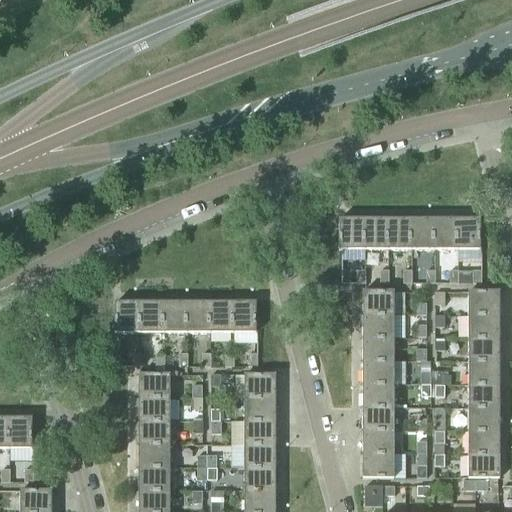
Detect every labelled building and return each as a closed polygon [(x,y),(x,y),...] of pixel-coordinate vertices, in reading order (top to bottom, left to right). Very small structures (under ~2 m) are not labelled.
[(337,253),(365,253),(365,222),(337,222),(337,253)] [(365,253),(387,253),(387,222),(365,222),(365,253)] [(387,253),(410,253),(411,222),(387,222),(387,253)] [(410,253),(434,253),(434,222),(411,222),(410,253)] [(434,253),(457,253),(457,222),(434,222),(434,253)] [(457,222),(457,253),(478,253),(478,222),(457,222)] [(355,286),(364,286),(365,274),(355,273),(355,286)] [(378,274),(378,287),(387,287),(387,274),(378,274)] [(410,286),(410,274),(401,274),(401,286),(410,286)] [(425,274),(425,286),(434,286),(434,274),(425,274)] [(457,286),(457,274),(447,274),(447,286),(457,286)] [(480,274),(457,274),(457,286),(480,286),(480,274)] [(361,293),(361,318),(392,318),(392,293),(361,293)] [(467,294),(467,319),(498,319),(498,294),(467,294)] [(433,295),(433,308),(443,308),(443,295),(433,295)] [(113,336),(140,336),(140,305),(113,305),(113,336)] [(140,336),(163,336),(163,305),(140,305),(140,336)] [(163,336),(186,336),(186,305),(163,305),(163,336)] [(186,336),(209,336),(209,305),(186,305),(186,336)] [(209,336),(232,336),(232,305),(209,305),(209,336)] [(232,305),(232,336),(254,336),(254,305),(232,305)] [(425,318),(424,306),(414,306),(414,318),(425,318)] [(361,318),(361,341),(392,342),(392,318),(361,318)] [(443,318),(433,318),(433,330),(443,330),(443,318)] [(467,319),(467,342),(498,342),(498,319),(467,319)] [(425,328),(415,328),(415,340),(425,340),(425,328)] [(361,341),(361,365),(392,364),(392,342),(361,341)] [(433,342),(433,354),(443,354),(443,342),(433,342)] [(467,342),(467,365),(498,365),(498,342),(467,342)] [(415,364),(425,364),(425,352),(415,352),(415,364)] [(131,370),(140,370),(140,357),(131,357),(131,370)] [(154,357),(154,370),(163,370),(163,357),(154,357)] [(178,357),(178,370),(186,370),(186,357),(178,357)] [(201,357),(201,370),(210,370),(210,357),(201,357)] [(224,357),(224,370),(233,370),(233,357),(224,357)] [(247,357),(247,370),(256,370),(256,357),(247,357)] [(361,365),(361,388),(392,388),(392,364),(361,365)] [(467,365),(467,388),(498,388),(498,365),(467,365)] [(419,375),(419,387),(429,387),(429,375),(419,375)] [(430,375),(430,387),(440,387),(440,375),(430,375)] [(137,377),(137,401),(168,401),(168,377),(137,377)] [(243,377),(243,401),(274,401),(274,377),(243,377)] [(210,378),(210,390),(219,390),(219,378),(210,378)] [(191,401),(192,401),(201,401),(201,388),(191,388),(191,401)] [(361,388),(361,412),(392,412),(392,388),(361,388)] [(467,388),(467,412),(498,412),(498,388),(467,388)] [(420,401),(431,401),(431,389),(420,389),(420,401)] [(431,389),(431,401),(443,401),(443,389),(431,389)] [(137,401),(137,424),(168,424),(168,401),(137,401)] [(192,413),(201,413),(201,401),(192,401),(192,413)] [(210,401),(209,425),(219,425),(219,413),(217,413),(217,401),(210,401)] [(243,401),(243,425),(274,425),(274,401),(243,401)] [(361,412),(361,435),(392,435),(392,412),(361,412)] [(433,412),(433,424),(443,424),(443,412),(433,412)] [(467,412),(467,435),(498,435),(498,412),(467,412)] [(0,451),(9,452),(9,421),(0,420),(0,451)] [(9,421),(9,452),(30,452),(30,421),(9,421)] [(425,435),(425,422),(415,422),(415,435),(425,435)] [(137,424),(137,448),(168,448),(168,424),(137,424)] [(191,437),(201,437),(201,425),(191,424),(191,437)] [(220,425),(219,425),(209,425),(209,437),(220,437),(220,425)] [(243,425),(243,448),(274,448),(274,425),(243,425)] [(361,435),(361,458),(392,458),(392,435),(361,435)] [(433,435),(433,447),(443,447),(443,435),(433,435)] [(467,435),(467,458),(498,458),(498,435),(467,435)] [(425,458),(425,445),(415,445),(415,458),(425,458)] [(137,448),(137,471),(168,471),(168,448),(137,448)] [(243,448),(243,471),(274,471),(274,448),(243,448)] [(392,458),(361,458),(361,481),(392,481),(392,458)] [(433,458),(433,470),(443,470),(443,458),(433,458)] [(498,458),(467,458),(467,481),(498,481),(498,458)] [(196,459),(196,471),(206,471),(206,459),(196,459)] [(206,459),(206,471),(216,471),(216,459),(206,459)] [(415,469),(415,482),(425,482),(425,469),(415,469)] [(137,471),(137,494),(168,494),(168,471),(137,471)] [(196,483),(206,484),(206,471),(196,471),(196,483)] [(206,471),(206,484),(216,484),(216,471),(206,471)] [(243,471),(243,494),(274,494),(274,471),(243,471)] [(0,485),(9,485),(9,472),(0,472),(0,485)] [(32,485),(32,472),(23,472),(23,485),(32,485)] [(462,494),(474,494),(474,484),(462,484),(462,494)] [(474,484),(474,494),(486,494),(487,485),(474,484)] [(381,499),(381,489),(363,489),(363,510),(381,510),(381,499)] [(381,489),(381,499),(393,499),(393,489),(381,489)] [(428,490),(415,489),(415,499),(427,499),(428,490)] [(450,490),(438,490),(438,500),(450,500),(450,490)] [(19,493),(18,511),(49,511),(50,493),(19,493)] [(137,494),(137,511),(167,511),(168,494),(137,494)] [(191,507),(201,507),(201,494),(191,494),(191,507)] [(243,494),(242,511),(273,511),(274,494),(243,494)]
